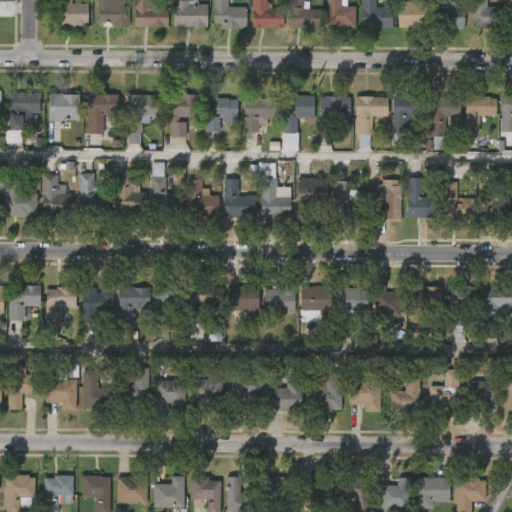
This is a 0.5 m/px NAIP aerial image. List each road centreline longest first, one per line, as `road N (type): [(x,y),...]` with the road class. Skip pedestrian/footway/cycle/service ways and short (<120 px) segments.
road 1 (residential): [(0,437),(511,447)]
road 2 (residential): [(0,247),(511,254)]
road 3 (residential): [(0,59),(511,64)]
